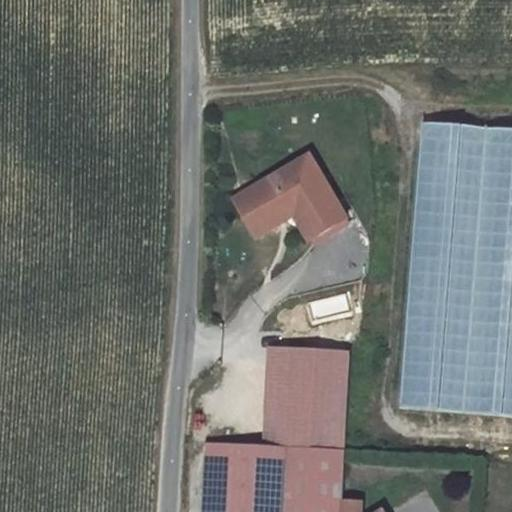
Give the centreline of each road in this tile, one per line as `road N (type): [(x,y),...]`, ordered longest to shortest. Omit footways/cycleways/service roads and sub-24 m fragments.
road 1 (track): [(188,96),(363,77),(407,105),(382,407),(405,430),(511,438)]
road 2 (residential): [(188,0),(182,345),(165,511)]
